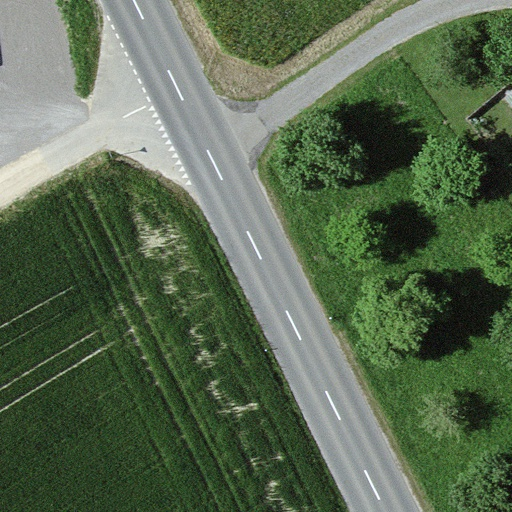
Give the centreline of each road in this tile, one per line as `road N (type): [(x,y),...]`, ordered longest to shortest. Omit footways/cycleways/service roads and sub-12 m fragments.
road 1 (tertiary): [(380,511),(126,0)]
road 2 (track): [(174,93),(0,192)]
